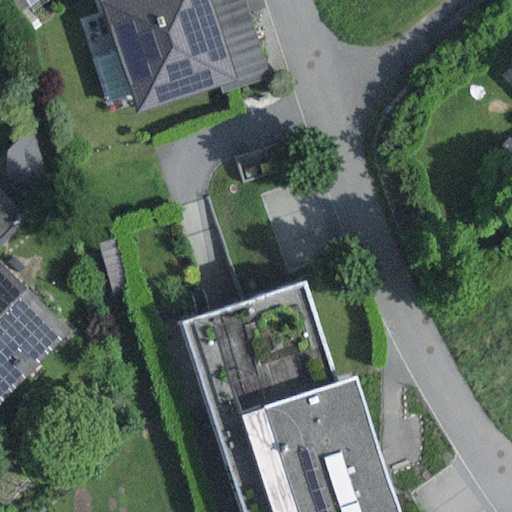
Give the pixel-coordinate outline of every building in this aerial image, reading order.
[(110,0),(143,101),(227,74),(232,88),(277,73),(253,0),(110,0)] [(0,162),(0,185),(30,214),(60,182),(38,122),(0,162)] [(0,245),(30,214),(0,185),(0,245)] [(0,403),(71,328),(0,261),(0,403)] [(213,310),(171,324),(231,511),(407,511),(395,473),(390,459),(384,439),(361,370),(344,376),(312,279),(252,298),(231,304),(213,310)]
